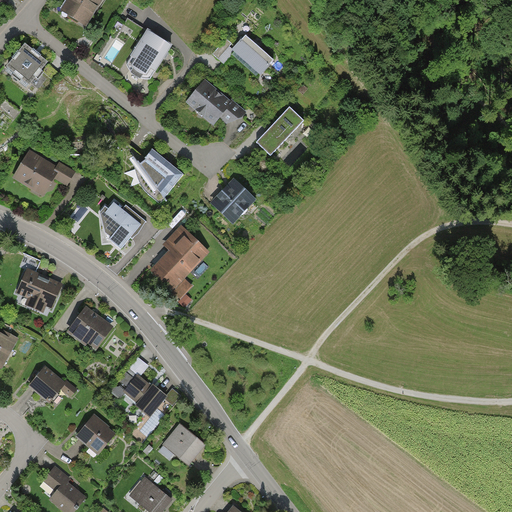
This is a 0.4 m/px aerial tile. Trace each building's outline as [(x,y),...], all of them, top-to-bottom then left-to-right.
[(72,0),(64,13),(88,30),(109,0),(72,0)] [(139,36),(145,25),(130,18),(124,28),(139,36)] [(145,82),(157,80),(179,47),(153,30),(131,63),(134,75),(145,82)] [(250,36),(236,52),(266,77),(279,61),(250,36)] [(11,67),(35,87),(54,64),(30,45),(11,67)] [(208,80),(188,104),(228,137),(248,114),(208,80)] [(0,104),(15,117),(21,109),(5,96),(0,102),(0,104)] [(261,144),(274,158),(309,122),(296,109),(261,144)] [(164,207),(189,177),(154,149),(139,167),(137,180),(146,193),(164,207)] [(32,152),(15,180),(45,199),(56,183),(69,191),(78,176),(65,167),(63,171),(32,152)] [(214,206),(235,226),(258,201),(237,181),(214,206)] [(124,253),(147,225),(117,200),(104,214),(106,237),(124,253)] [(171,253),(152,273),(183,303),(196,290),(187,282),(213,255),(191,233),(187,237),(179,229),(163,246),(171,253)] [(64,290),(25,274),(15,298),(55,313),(64,290)] [(86,311),(70,333),(97,352),(113,330),(86,311)] [(0,332),(0,363),(5,366),(18,341),(0,332)] [(78,389),(45,364),(29,385),(50,402),(60,388),(72,397),(78,389)] [(168,398),(139,378),(124,400),(153,420),(168,398)] [(116,437),(94,420),(77,443),(99,460),(116,437)] [(209,446),(181,427),(165,450),(193,469),(209,446)] [(74,511),(86,497),(54,473),(44,487),(55,495),(49,503),(60,511),(74,511)] [(168,511),(175,503),(146,479),(130,498),(147,511),(168,511)]
